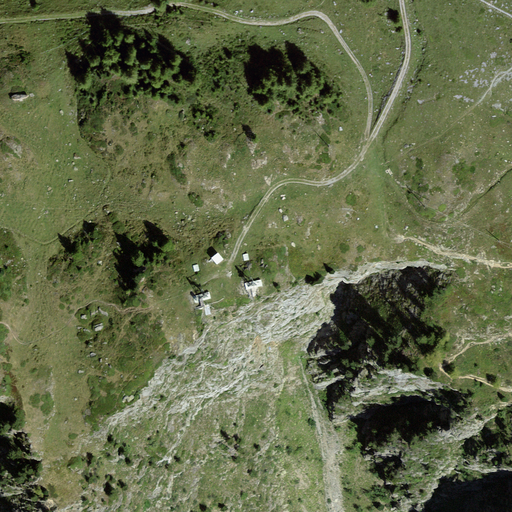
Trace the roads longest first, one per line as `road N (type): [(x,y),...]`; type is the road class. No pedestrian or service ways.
road 1 (track): [(365,147),(365,79),(322,17),(246,24),(171,7),(0,23)]
road 2 (track): [(227,274),(278,185),(337,183),(365,147)]
road 3 (track): [(365,147),(409,52),(401,0)]
